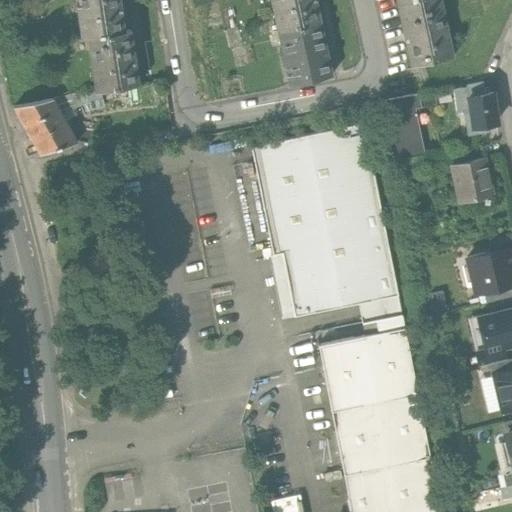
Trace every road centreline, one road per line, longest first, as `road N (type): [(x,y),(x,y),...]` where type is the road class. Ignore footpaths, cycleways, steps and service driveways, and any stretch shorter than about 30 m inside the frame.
road 1 (residential): [(168,0),(184,99),(209,116),(359,81),(369,50),(359,0)]
road 2 (primary): [(52,511),(32,339),(0,182)]
